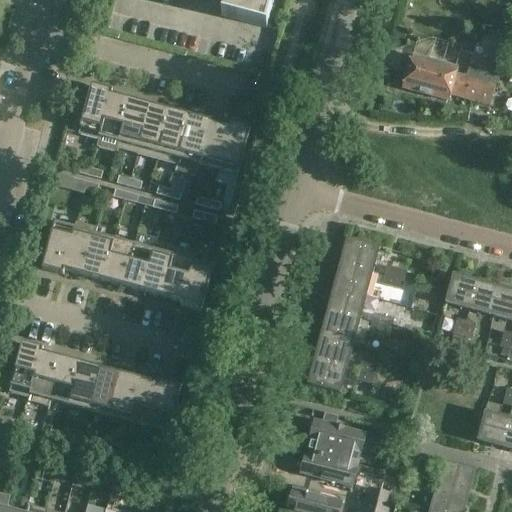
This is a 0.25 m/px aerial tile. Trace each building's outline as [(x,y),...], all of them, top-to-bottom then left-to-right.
[(226,0),(222,18),(266,30),(274,0),(226,0)] [(461,53),(490,62),(494,50),(465,41),(461,53)] [(511,44),(501,41),(499,52),(511,55),(511,44)] [(490,85),(467,79),(457,76),(459,71),(411,58),(407,74),(494,97),(496,86),(490,85)] [(490,85),(495,68),(471,61),(467,79),(490,85)] [(491,108),(494,97),(407,74),(402,91),(450,103),(451,98),(491,108)] [(79,136),(99,141),(99,139),(100,139),(112,93),(91,87),(79,136)] [(113,93),(112,93),(100,139),(118,144),(117,150),(118,151),(131,102),(112,97),(113,93)] [(118,151),(137,156),(150,107),(131,102),(118,151)] [(170,113),(150,107),(137,156),(157,161),(170,113)] [(190,118),(170,113),(157,161),(172,165),(174,159),(179,160),(190,118)] [(210,123),(190,118),(179,160),(198,165),(210,123)] [(228,128),(210,123),(198,165),(218,171),(230,125),(229,124),(228,128)] [(251,130),(230,125),(218,171),(238,176),(251,130)] [(78,175),(89,178),(91,170),(80,167),(78,175)] [(89,178),(106,182),(108,175),(91,170),(89,178)] [(131,181),(119,178),(117,185),(129,188),(131,181)] [(74,188),(86,191),(88,184),(76,180),(74,188)] [(146,193),(148,185),(131,181),(129,188),(146,193)] [(86,191),(102,196),(104,188),(88,184),(86,191)] [(157,196),(168,199),(170,191),(159,188),(157,196)] [(114,199),(125,202),(127,194),(116,191),(114,199)] [(168,199),(185,203),(187,195),(170,191),(168,199)] [(125,202),(142,207),(144,199),(127,194),(125,202)] [(196,206),(208,209),(210,201),(198,198),(196,206)] [(208,209),(225,214),(227,206),(210,201),(208,209)] [(153,210),(164,213),(167,205),(155,202),(153,210)] [(164,213),(181,218),(183,210),(167,205),(164,213)] [(192,221),(204,224),(206,216),(194,213),(192,221)] [(222,220),(206,216),(204,224),(220,228),(222,220)] [(63,277),(77,224),(76,224),(75,228),(55,222),(51,239),(38,236),(33,255),(46,259),(42,271),(63,277)] [(63,277),(74,279),(75,276),(84,278),(97,229),(77,224),(63,277)] [(115,241),(96,236),(97,229),(84,278),(103,283),(115,241)] [(373,274),(380,249),(347,240),(341,265),(373,274)] [(103,283),(123,289),(134,246),(115,241),(103,283)] [(154,251),(134,246),(123,289),(143,294),(154,251)] [(143,294),(162,299),(175,250),(173,256),(154,251),(143,294)] [(195,256),(175,250),(162,299),(181,304),(180,308),(181,308),(195,256)] [(201,314),(214,267),(194,262),(196,256),(195,256),(181,308),(201,314)] [(367,298),(373,274),(341,265),(334,289),(367,298)] [(388,269),(386,278),(404,283),(407,274),(388,269)] [(404,283),(386,278),(383,287),(402,292),(404,283)] [(478,284),(454,278),(447,306),(471,313),(478,284)] [(502,290),(478,284),(471,313),(495,319),(502,290)] [(360,322),(367,298),(334,289),(328,313),(360,322)] [(511,292),(502,290),(495,319),(511,323),(511,292)] [(354,346),(360,322),(328,313),(321,337),(354,346)] [(375,318),(373,325),(391,332),(394,323),(375,318)] [(464,340),(467,325),(459,322),(455,338),(464,340)] [(391,332),(373,325),(370,335),(389,340),(391,332)] [(467,325),(464,340),(473,343),(477,327),(467,325)] [(509,360),(511,353),(511,348),(511,336),(506,335),(502,350),(503,351),(501,358),(509,360)] [(347,370),(354,346),(321,337),(315,361),(347,370)] [(9,394),(30,399),(43,351),(22,345),(9,394)] [(49,409),(51,401),(62,360),(43,355),(44,351),(43,351),(30,399),(29,404),(49,409)] [(81,365),(62,360),(51,401),(70,406),(81,365)] [(340,395),(347,370),(315,361),(308,387),(340,395)] [(101,371),(81,365),(70,406),(90,411),(101,371)] [(362,366),(360,373),(378,380),(381,371),(362,366)] [(121,376),(101,371),(90,411),(110,417),(121,376)] [(378,380),(360,373),(357,383),(376,389),(378,380)] [(140,381),(121,376),(110,417),(130,422),(140,381)] [(147,431),(148,431),(161,383),(160,382),(159,386),(140,381),(130,422),(148,427),(147,431)] [(181,388),(161,383),(148,431),(168,437),(181,388)] [(403,387),(401,394),(411,397),(413,390),(403,387)] [(509,421),(486,415),(478,444),(502,451),(509,421)] [(337,429),(340,419),(330,417),(327,426),(316,423),(308,455),(359,468),(367,437),(337,429)] [(9,429),(21,432),(23,424),(2,419),(0,426),(9,429)] [(511,421),(509,421),(502,451),(511,453),(511,421)] [(35,427),(23,424),(21,432),(33,435),(35,427)] [(49,439),(61,443),(63,435),(51,432),(49,439)] [(74,438),(63,435),(61,443),(72,446),(74,438)] [(88,450),(100,453),(102,445),(90,442),(88,450)] [(114,449),(102,445),(100,453),(111,456),(114,449)] [(128,461),(139,464),(142,456),(130,453),(128,461)] [(359,468),(308,455),(302,478),(354,491),(359,468)] [(153,459),(142,456),(139,464),(151,467),(153,459)] [(13,460),(1,457),(0,462),(0,466),(11,469),(13,460)] [(470,498),(476,471),(443,462),(436,489),(470,498)] [(57,473),(54,482),(64,485),(67,476),(57,473)] [(76,477),(73,486),(85,489),(87,480),(76,477)] [(91,494),(110,499),(113,487),(94,482),(91,494)] [(157,490),(146,487),(145,490),(143,498),(154,502),(157,493),(157,490)] [(365,501),(391,508),(394,496),(368,489),(365,501)] [(465,511),(470,498),(436,489),(430,511),(465,511)] [(294,492),(288,511),(337,511),(340,504),(294,492)] [(361,511),(389,511),(391,508),(365,501),(361,511)]
